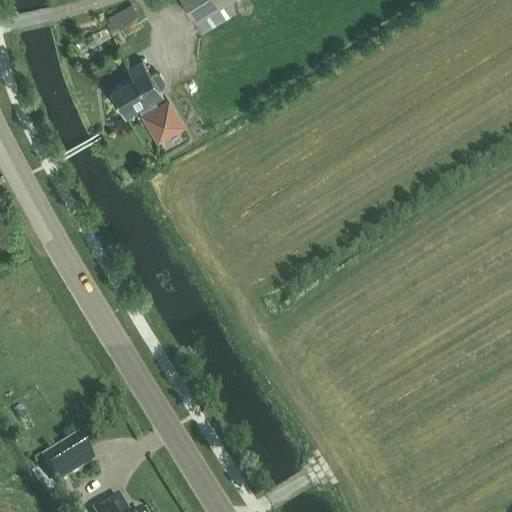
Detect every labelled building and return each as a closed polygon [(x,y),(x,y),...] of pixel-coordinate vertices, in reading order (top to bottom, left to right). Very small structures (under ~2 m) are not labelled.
[(180,0),(194,23),(200,33),(235,11),(229,2),(231,0),(180,0)] [(107,17),(112,27),(136,14),(131,4),(107,17)] [(154,100),(163,95),(159,89),(163,86),(165,81),(160,73),(154,72),(150,74),(142,60),(128,68),(133,77),(109,91),(125,117),(140,108),(145,116),(146,116),(159,136),(179,124),(167,104),(159,108),(154,100)] [(94,463),(78,438),(43,460),(58,485),(94,463)] [(69,496),(63,500),(69,510),(75,506),(69,496)] [(140,511),(141,511),(140,511),(127,511),(118,498),(95,511),(140,511)]
